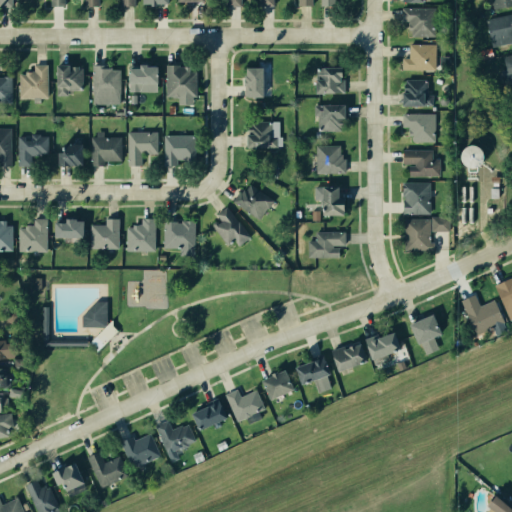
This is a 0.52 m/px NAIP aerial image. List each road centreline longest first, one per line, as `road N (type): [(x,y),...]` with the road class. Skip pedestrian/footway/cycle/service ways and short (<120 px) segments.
road 1 (residential): [(511,243),(250,350),(0,465)]
road 2 (residential): [(0,33),(373,35)]
road 3 (residential): [(392,297),(375,240),(374,0)]
road 4 (residential): [(0,190),(207,187)]
road 5 (residential): [(207,187),(224,165),(225,33)]
